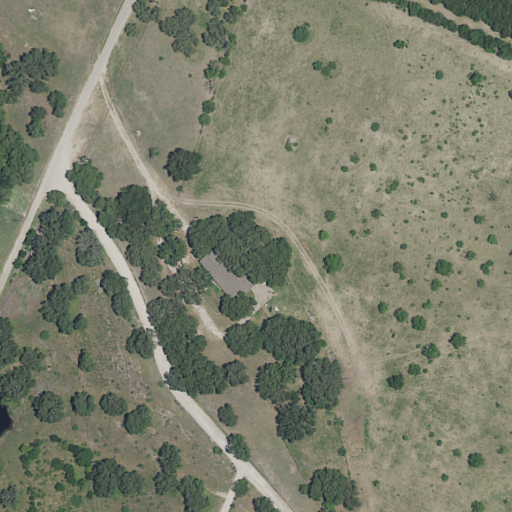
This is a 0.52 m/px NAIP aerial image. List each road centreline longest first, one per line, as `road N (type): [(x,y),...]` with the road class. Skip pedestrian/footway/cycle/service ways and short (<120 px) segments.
road 1 (residential): [(284,511),(172,384),(127,272),(53,172)]
road 2 (residential): [(0,285),(137,0)]
